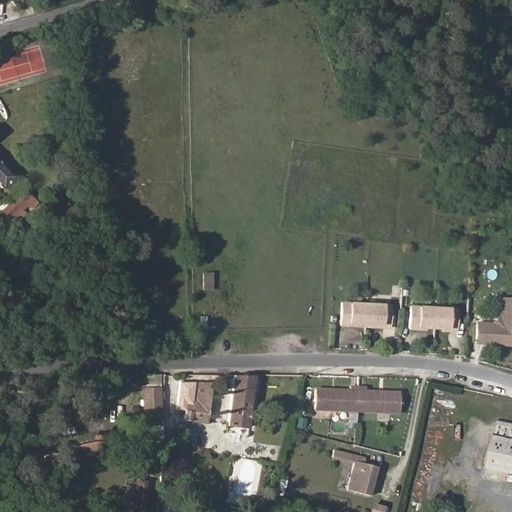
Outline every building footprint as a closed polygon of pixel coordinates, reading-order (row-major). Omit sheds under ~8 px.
[(0,188),(11,177),(0,165),(0,188)] [(29,210),(37,202),(23,189),(2,210),(16,223),(25,214),(21,211),(25,207),(29,210)] [(214,272),(203,272),(203,290),(214,290),(214,272)] [(508,344),(511,340),(511,298),(501,298),(500,318),(504,322),(499,327),(495,324),(477,323),(476,343),(508,344)] [(391,327),(392,305),(342,303),(341,325),(350,325),(350,323),(383,324),(382,327),(391,327)] [(457,331),(458,309),(411,307),(410,329),(419,329),(419,327),(449,328),(449,331),(457,331)] [(499,327),(504,322),(500,318),(495,324),(499,327)] [(192,400),(187,399),(184,419),(206,422),(212,375),(195,375),(192,400)] [(195,375),(190,375),(187,399),(192,400),(195,375)] [(227,425),(247,427),(252,375),(234,375),(227,425)] [(161,384),(144,385),(146,414),(146,416),(163,415),(161,384)] [(330,390),(314,390),(313,410),(356,412),(398,414),(399,393),(384,393),(382,394),(379,394),(378,392),(365,392),(365,388),(357,388),(349,388),(349,391),(336,391),(335,392),(332,392),(330,390)] [(511,424),(499,421),(488,469),(511,474),(511,424)] [(354,461),(356,456),(332,450),(331,457),(354,463),(354,461)] [(343,477),(341,487),(347,488),(351,462),(346,461),(343,477)] [(354,463),(347,490),(368,495),(372,480),(369,479),(370,476),(373,477),(375,467),(363,463),(354,461),(354,463)] [(277,491),(284,493),(288,480),(281,478),(277,491)] [(134,502),(145,503),(147,480),(136,479),(134,502)]
